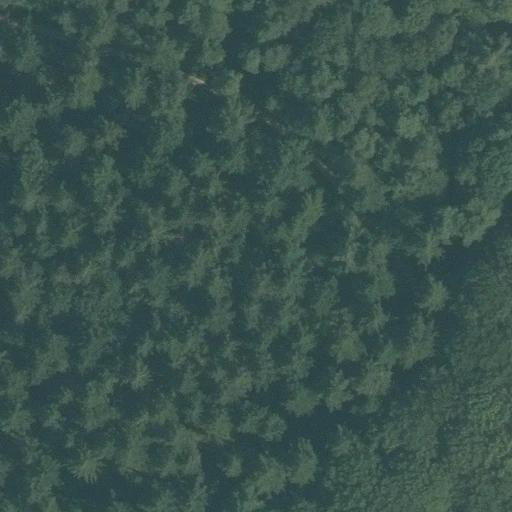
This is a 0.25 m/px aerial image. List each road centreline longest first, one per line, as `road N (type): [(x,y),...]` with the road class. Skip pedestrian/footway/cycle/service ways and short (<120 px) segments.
road 1 (track): [(0,15),(178,71),(279,126),(380,237),(449,353)]
road 2 (track): [(449,353),(281,511)]
road 3 (track): [(449,353),(511,503)]
